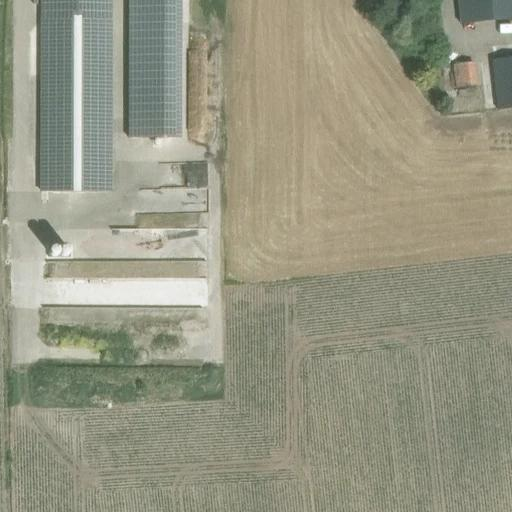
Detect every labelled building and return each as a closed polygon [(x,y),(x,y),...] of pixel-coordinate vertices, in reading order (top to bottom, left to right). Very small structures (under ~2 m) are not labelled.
[(41,0),(41,193),(110,193),(110,0),(41,0)] [(177,138),(178,0),(126,0),(126,138),(177,138)] [(511,0),(456,0),(460,25),(511,18),(511,0)] [(511,110),(511,56),(478,60),(484,112),(498,110),(498,112),(511,110)] [(473,64),(455,66),(458,89),(475,88),(473,64)]
